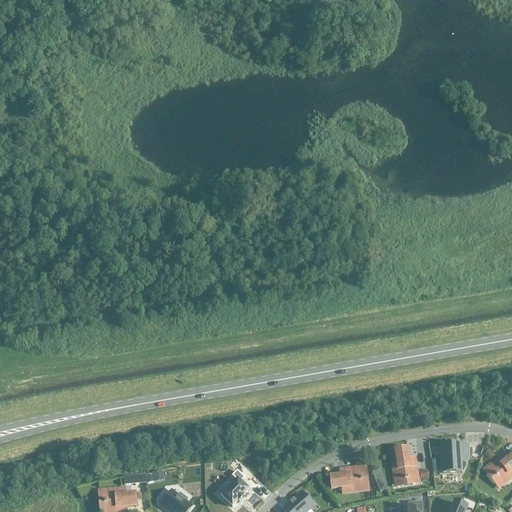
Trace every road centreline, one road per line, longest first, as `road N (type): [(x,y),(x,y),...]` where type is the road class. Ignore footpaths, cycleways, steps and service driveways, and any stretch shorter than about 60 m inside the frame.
road 1 (primary): [(0,434),(511,340)]
road 2 (residential): [(260,511),(288,481),(340,452),(463,429),(511,437)]
